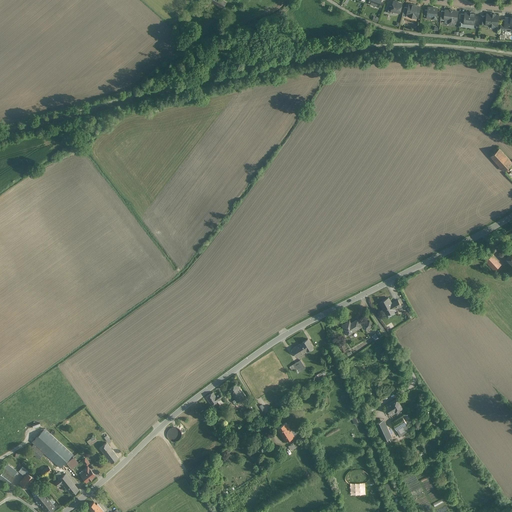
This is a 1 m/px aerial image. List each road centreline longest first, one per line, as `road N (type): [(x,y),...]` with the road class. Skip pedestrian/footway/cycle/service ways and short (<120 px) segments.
road 1 (unclassified): [(74,503),(271,343),(511,217)]
road 2 (residential): [(511,43),(385,28),(329,0)]
